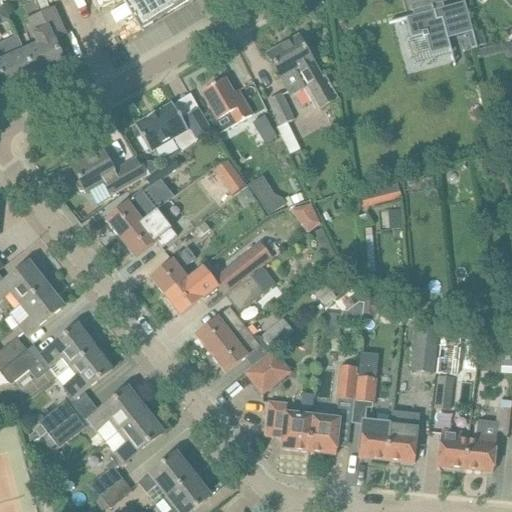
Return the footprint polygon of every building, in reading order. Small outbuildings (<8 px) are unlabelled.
[(48,0),(50,4),(56,0),(92,0),(98,12),(122,1),(141,32),(192,1),(193,1),(192,0),(48,0)] [(407,0),(410,12),(412,11),(413,11),(415,16),(413,17),(405,19),(411,39),(422,36),(423,38),(425,38),(430,55),(450,50),(447,39),(472,33),(464,3),(443,9),(440,10),(438,4),(442,3),(445,2),(444,0),(407,0)] [(3,8),(0,8),(0,25),(9,21),(7,17),(3,8)] [(36,48),(23,53),(33,76),(63,63),(55,45),(53,41),(66,36),(54,9),(40,16),(25,22),(36,48)] [(0,45),(0,77),(5,89),(33,76),(23,53),(17,38),(0,45)] [(298,38),(267,56),(281,80),(292,98),(304,91),(317,113),(339,100),(325,77),(321,79),(308,55),(298,38)] [(224,81),(201,94),(211,111),(215,118),(210,121),(218,135),(235,126),(251,116),(247,109),(237,92),(232,95),(224,81)] [(280,95),(267,101),(280,127),(287,124),(293,121),(280,95)] [(147,120),(134,127),(141,139),(138,141),(144,152),(148,150),(149,154),(173,140),(181,154),(198,142),(197,140),(210,132),(198,111),(197,109),(196,110),(197,111),(185,118),(181,112),(177,115),(172,105),(159,112),(146,119),(147,120)] [(265,118),(252,125),(256,132),(269,125),(265,118)] [(280,127),(276,129),(280,138),(291,133),(287,124),(280,127)] [(83,156),(68,164),(71,168),(79,182),(76,183),(75,187),(79,193),(82,193),(84,192),(86,194),(103,184),(111,198),(146,178),(135,160),(113,173),(106,161),(111,158),(103,144),(89,152),(92,156),(85,160),(83,156)] [(173,161),(145,181),(151,189),(179,169),(173,161)] [(228,163),(212,175),(229,199),(246,187),(228,163)] [(262,179),(248,187),(260,207),(267,219),(286,207),(282,201),(274,198),(262,179)] [(397,185),(358,195),(361,210),(401,200),(397,185)] [(120,209),(104,221),(120,240),(142,222),(156,212),(141,192),(135,197),(120,209)] [(311,204),(291,211),(307,234),(320,225),(311,204)] [(142,222),(120,240),(135,260),(156,243),(161,250),(176,238),(156,212),(142,222)] [(322,230),(314,233),(328,262),(335,258),(322,230)] [(260,246),(216,278),(220,283),(228,294),(259,271),(272,261),(260,246)] [(165,266),(150,279),(165,298),(188,280),(180,270),(194,259),(187,249),(180,255),(165,266)] [(329,264),(315,275),(320,283),(335,272),(329,264)] [(4,283),(0,286),(0,302),(10,294),(20,307),(50,284),(41,272),(36,275),(28,265),(12,277),(4,283)] [(263,268),(226,297),(240,314),(276,286),(263,268)] [(188,280),(165,298),(180,318),(211,294),(203,283),(195,289),(188,280)] [(29,318),(18,327),(26,337),(47,321),(63,309),(54,298),(58,294),(50,284),(20,307),(29,318)] [(325,285),(314,294),(325,308),(336,299),(325,285)] [(364,299),(362,316),(373,317),(373,314),(379,315),(381,303),(374,302),(375,300),(364,299)] [(353,302),(352,325),(361,326),(361,325),(363,303),(353,302)] [(210,324),(195,336),(210,356),(244,329),(229,310),(210,324)] [(283,321),(261,339),(271,351),(292,333),(283,321)] [(40,356),(39,358),(49,371),(57,380),(95,350),(77,327),(62,340),(40,356)] [(491,328),(477,330),(478,337),(492,335),(491,328)] [(244,329),(210,356),(225,375),(241,363),(260,348),(252,338),(244,329)] [(415,333),(411,372),(434,374),(438,336),(436,333),(415,331),(415,333)] [(16,340),(0,352),(0,372),(26,352),(16,340)] [(481,343),(478,362),(489,364),(492,345),(481,343)] [(95,350),(57,380),(64,390),(71,399),(73,401),(83,393),(96,383),(112,371),(95,350)] [(26,352),(0,372),(0,373),(9,384),(10,386),(36,366),(27,353),(26,352)] [(273,353),(245,375),(261,397),(290,374),(273,353)] [(353,402),(351,424),(362,425),(362,423),(364,423),(366,409),(370,410),(371,404),(374,405),(377,380),(375,380),(378,357),(360,355),(355,402),(353,402)] [(501,362),(501,374),(511,374),(511,362),(504,362),(501,362)] [(340,367),(336,399),(352,401),(356,369),(340,367)] [(0,387),(9,384),(0,373),(0,387)] [(439,378),(435,409),(449,411),(452,380),(439,378)] [(99,413),(88,422),(91,426),(96,433),(105,444),(145,413),(127,391),(112,403),(99,413)] [(65,403),(38,424),(41,427),(49,437),(76,416),(65,403)] [(269,404),(264,438),(281,440),(284,414),(285,414),(286,406),(269,404)] [(495,425),(495,433),(497,433),(508,434),(511,409),(497,408),(495,425)] [(390,426),(386,462),(414,465),(416,445),(418,429),(415,429),(417,415),(392,412),(390,426)] [(145,413),(105,444),(114,456),(115,456),(122,466),(146,447),(162,435),(145,413)] [(281,440),(280,450),(308,453),(312,417),(285,414),(284,414),(281,440)] [(76,416),(49,437),(56,446),(59,451),(86,430),(76,416)] [(312,417),(308,453),(335,456),(336,449),(338,437),(339,420),(333,420),(320,418),(312,417)] [(361,439),(358,459),(386,462),(390,426),(364,423),(362,423),(362,425),(361,439)] [(439,448),(437,468),(464,471),(468,442),(460,441),(460,434),(441,432),(439,448)] [(468,442),(464,471),(492,474),(494,454),(496,438),(476,436),(475,443),(468,442)] [(160,467),(137,485),(146,496),(157,487),(165,498),(192,476),(175,455),(160,467)] [(92,483),(87,487),(97,500),(122,481),(114,472),(112,468),(108,471),(92,483)] [(173,509),(169,511),(193,511),(194,511),(210,499),(192,476),(165,498),(173,509)] [(97,500),(94,503),(101,511),(103,511),(109,508),(110,510),(116,505),(131,493),(122,481),(97,500)]
